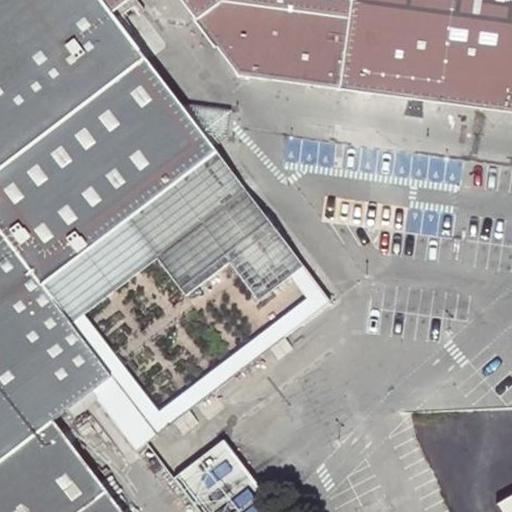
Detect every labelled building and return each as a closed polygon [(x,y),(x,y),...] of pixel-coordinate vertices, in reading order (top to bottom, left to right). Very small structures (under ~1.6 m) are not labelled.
[(511,0),(0,0),(0,511),(121,511),(54,422),(92,393),(113,377),(68,318),(40,281),(214,148),(210,143),(192,120),(176,99),(111,12),(126,0),(180,0),(207,34),(238,74),(511,108),(511,0)] [(229,107),(176,99),(192,120),(210,143),(226,131),(227,122),(229,107)] [(40,281),(68,318),(81,308),(152,255),(182,294),(226,261),(254,298),(288,273),(300,263),(214,148),(40,281)] [(154,405),(81,308),(68,318),(113,377),(92,393),(132,446),(328,299),(300,263),(288,273),(303,293),(154,405)] [(511,511),(511,491),(495,502),(501,511),(511,511)]
